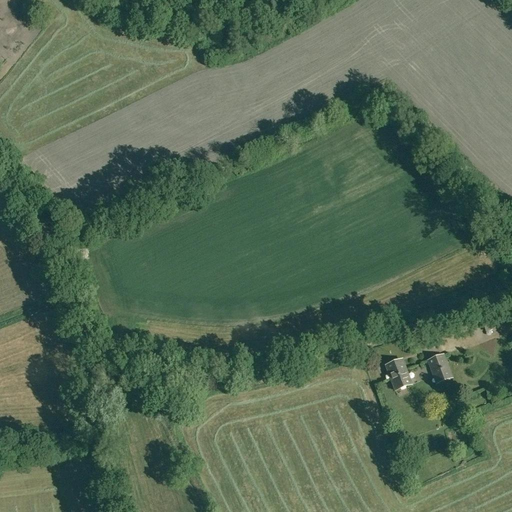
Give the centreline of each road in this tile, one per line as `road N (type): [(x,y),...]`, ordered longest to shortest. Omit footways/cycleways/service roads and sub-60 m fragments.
road 1 (track): [(511,290),(266,367),(196,369),(102,350)]
road 2 (track): [(102,350),(50,239),(0,175)]
